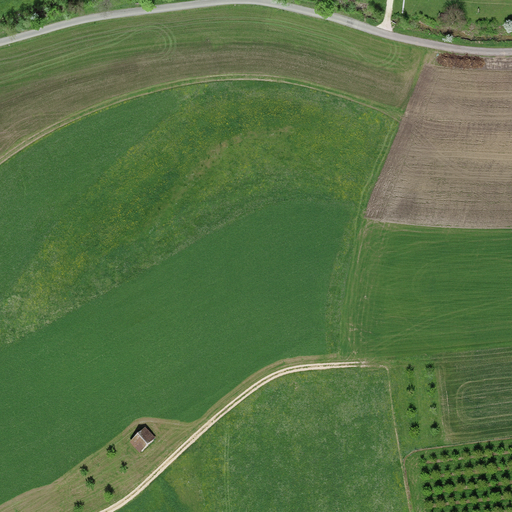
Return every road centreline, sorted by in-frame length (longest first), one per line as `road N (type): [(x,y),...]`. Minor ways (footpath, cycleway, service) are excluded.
road 1 (unclassified): [(511,52),(436,46),(239,1),(97,18),(0,43)]
road 2 (track): [(0,163),(82,113),(187,81),(274,78),(401,111)]
road 3 (track): [(112,511),(265,381),(329,367)]
